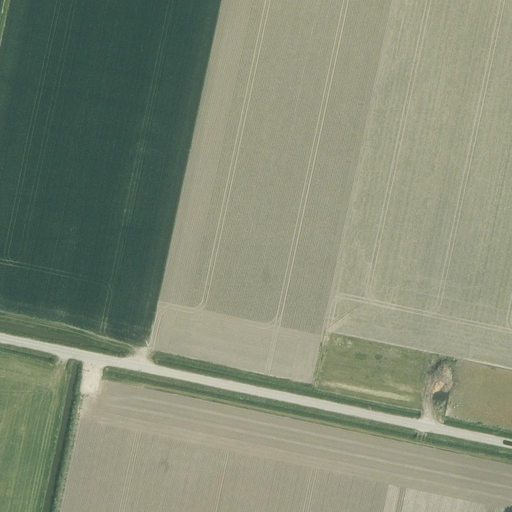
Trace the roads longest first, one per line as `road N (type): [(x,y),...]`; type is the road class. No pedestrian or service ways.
road 1 (unclassified): [(511,446),(0,341)]
road 2 (track): [(56,511),(87,360)]
